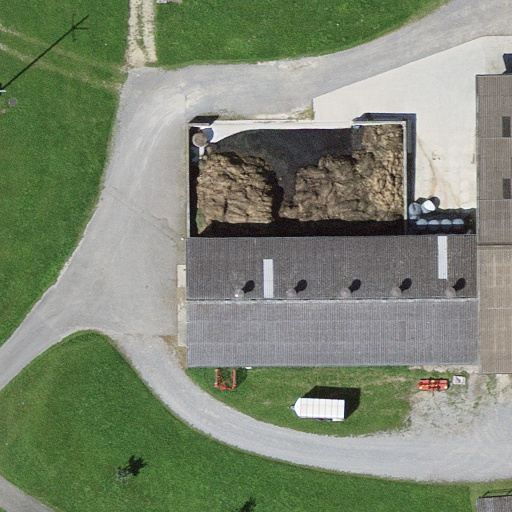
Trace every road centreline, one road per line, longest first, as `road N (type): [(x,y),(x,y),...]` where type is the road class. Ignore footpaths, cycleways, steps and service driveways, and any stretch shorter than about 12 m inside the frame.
road 1 (track): [(511,6),(473,7),(341,74),(272,89),(197,90),(165,106),(137,161),(108,285),(159,373),(194,411),(254,441),(388,463),(511,464)]
road 2 (track): [(0,370),(108,285)]
